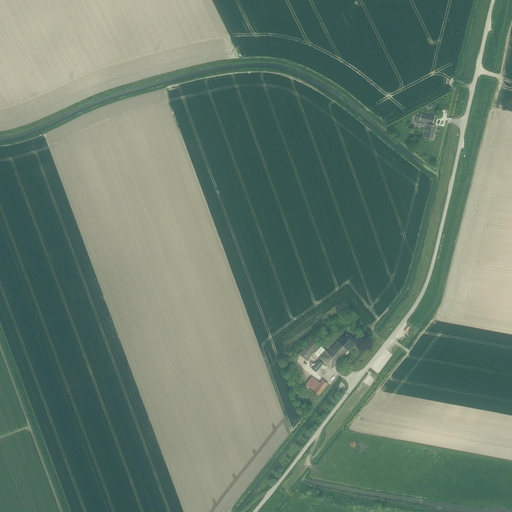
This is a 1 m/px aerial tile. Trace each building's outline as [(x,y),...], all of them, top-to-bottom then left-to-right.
[(417,116),(415,123),(420,124),(420,121),(428,122),(427,126),(425,132),(426,132),(425,137),(433,139),(434,134),(435,134),(437,127),(433,126),(435,117),(422,114),(421,118),(417,116)] [(315,353),(332,368),(356,341),(347,333),(339,341),(338,340),(328,352),(321,346),(315,353)] [(307,360),(320,345),(313,338),(299,353),(307,360)] [(312,368),(316,372),(323,363),(319,360),(312,368)] [(308,391),(310,387),(320,395),(328,384),(323,379),(320,383),(312,376),(306,384),(304,388),(308,391)]
